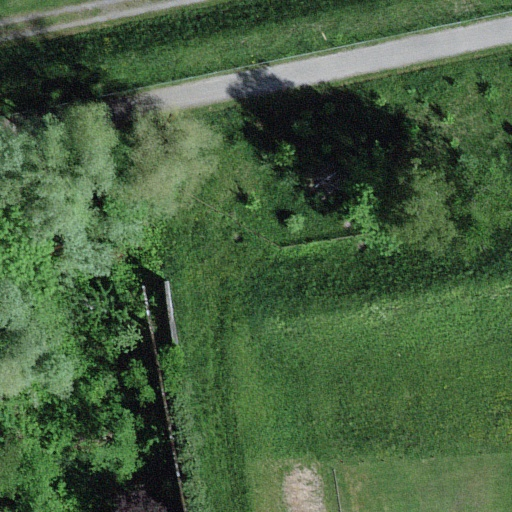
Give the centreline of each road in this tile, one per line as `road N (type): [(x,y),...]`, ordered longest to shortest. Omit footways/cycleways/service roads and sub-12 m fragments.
road 1 (track): [(511,24),(0,132)]
road 2 (track): [(160,0),(0,32)]
